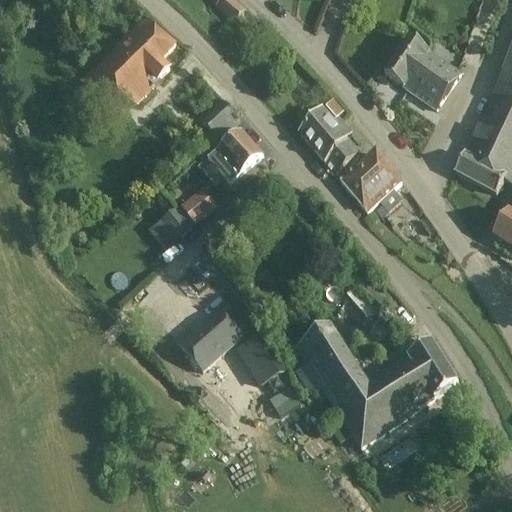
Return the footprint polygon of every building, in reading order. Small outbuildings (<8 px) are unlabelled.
[(229,0),(214,0),(211,4),(234,25),(245,14),(229,0)] [(147,21),(119,48),(80,84),(104,107),(113,96),(118,102),(124,96),(137,107),(159,83),(169,71),(161,64),(175,47),(147,21)] [(386,79),(404,91),(404,92),(437,115),(462,77),(429,54),(428,55),(410,43),(386,79)] [(497,197),(504,183),(511,187),(511,185),(511,107),(493,99),(464,155),(466,157),(456,176),(497,197)] [(241,123),(219,104),(200,123),(219,144),(241,123)] [(359,160),(324,119),(301,138),(336,179),(359,160)] [(242,134),(219,154),(208,164),(230,190),(242,179),(264,159),(242,134)] [(377,158),(342,187),(366,216),(401,187),(377,158)] [(182,209),(197,227),(216,212),(201,194),(182,209)] [(511,206),(507,214),(509,215),(494,240),(511,250),(511,206)] [(162,223),(178,243),(191,232),(178,216),(180,214),(177,211),(162,223)] [(371,323),(381,314),(356,287),(346,296),(371,323)] [(244,301),(254,315),(268,305),(258,291),(244,301)] [(201,369),(205,373),(243,339),(220,314),(205,328),(206,329),(197,337),(196,336),(182,348),(193,360),(192,364),(197,369),(201,369)] [(362,453),(436,403),(435,402),(459,386),(433,345),(408,361),(369,386),(332,331),(297,354),(333,410),(362,453)] [(252,346),(242,353),(256,384),(263,392),(285,376),(260,340),(253,347),(252,346)]
